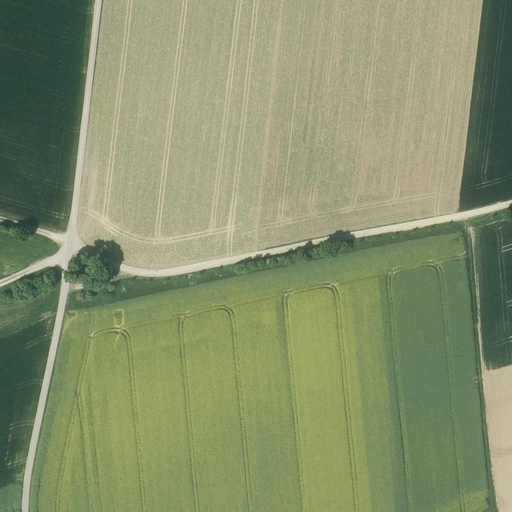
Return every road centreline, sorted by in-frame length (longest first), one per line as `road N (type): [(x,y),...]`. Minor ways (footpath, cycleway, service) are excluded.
road 1 (track): [(97,0),(63,291),(23,511)]
road 2 (track): [(63,291),(511,203)]
road 3 (track): [(493,511),(465,214)]
